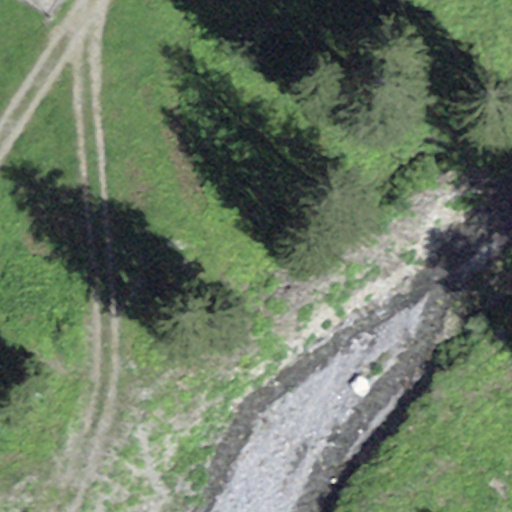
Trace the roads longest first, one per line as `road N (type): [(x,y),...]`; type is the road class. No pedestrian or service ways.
road 1 (track): [(89,13),(112,360),(104,429),(61,470),(0,486)]
road 2 (track): [(0,148),(94,0)]
